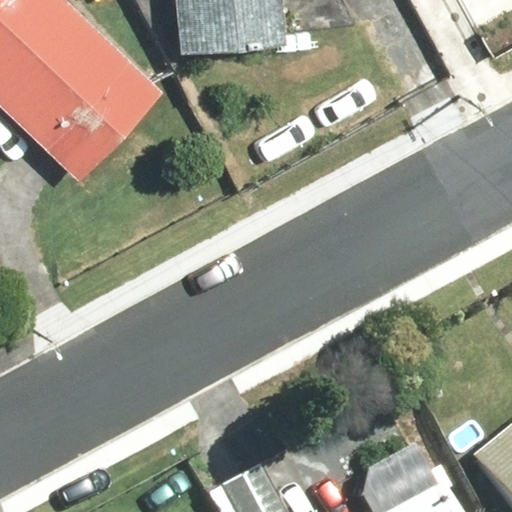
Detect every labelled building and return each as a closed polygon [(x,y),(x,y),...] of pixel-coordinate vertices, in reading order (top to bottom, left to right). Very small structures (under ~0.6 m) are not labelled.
[(64,0),(0,0),(0,109),(70,176),(156,86),(64,0)] [(167,0),(171,48),(281,40),(278,0),(167,0)] [(511,511),(511,419),(466,458),(510,511),(511,511)] [(359,511),(457,511),(421,443),(344,484),(359,511)] [(289,445),(201,497),(210,511),(321,511),(327,509),(289,445)]
